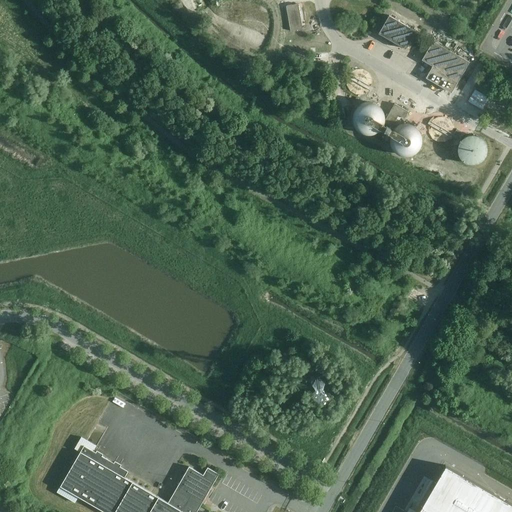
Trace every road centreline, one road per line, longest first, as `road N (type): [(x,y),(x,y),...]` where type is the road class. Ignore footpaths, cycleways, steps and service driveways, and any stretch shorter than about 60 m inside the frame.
road 1 (residential): [(0,315),(53,323),(337,489)]
road 2 (residential): [(337,489),(511,186)]
